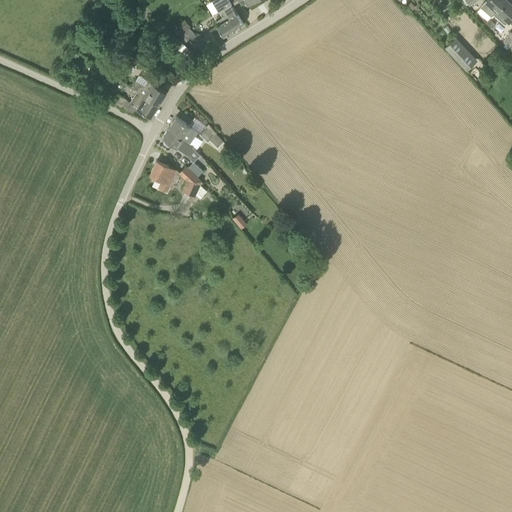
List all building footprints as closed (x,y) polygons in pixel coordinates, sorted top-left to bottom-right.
[(223,35),(244,23),(232,3),(229,0),(210,0),(210,1),(216,11),(223,8),(229,18),(217,25),(223,35)] [(494,15),(509,1),(507,0),(486,0),(486,2),(483,5),(494,15)] [(508,22),(511,16),(511,3),(509,1),(494,15),(505,24),(508,21),(508,22)] [(184,18),(172,28),(179,36),(190,26),(184,18)] [(492,29),(496,24),(490,20),(486,24),(492,29)] [(465,71),(477,61),(455,37),(444,48),(465,71)] [(106,69),(117,76),(122,68),(110,61),(106,69)] [(141,94),(142,93),(158,103),(166,92),(138,74),(130,87),(136,91),(141,94)] [(101,95),(103,85),(95,84),(94,94),(101,95)] [(158,103),(142,93),(141,94),(136,91),(129,102),(126,100),(119,96),(115,103),(133,114),(137,106),(152,114),(158,103)] [(200,133),(206,126),(207,125),(195,117),(190,125),(177,116),(169,127),(183,137),(181,139),(192,146),(193,145),(193,146),(199,137),(195,135),(198,131),(200,133)] [(200,133),(208,141),(210,139),(218,146),(224,141),(215,132),(214,133),(206,126),(200,133)] [(188,152),(192,146),(181,139),(183,137),(169,127),(163,135),(188,152)] [(171,185),(169,185),(177,169),(170,166),(157,160),(151,174),(155,176),(151,185),(167,193),(171,185)] [(198,176),(204,170),(194,161),(188,167),(198,176)] [(198,176),(188,167),(186,165),(180,172),(188,179),(183,189),(195,195),(202,180),(198,176)] [(242,228),(246,224),(237,214),(233,218),(242,228)]
